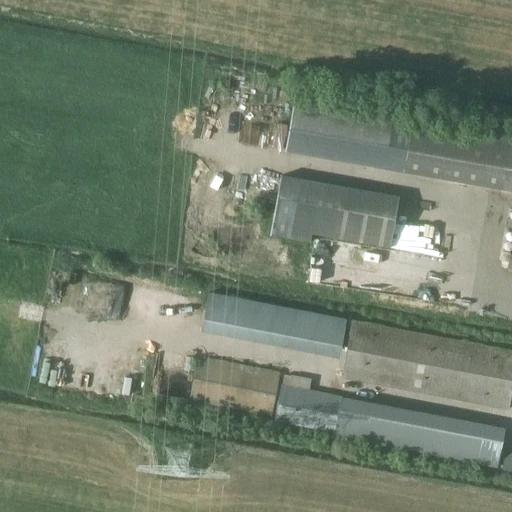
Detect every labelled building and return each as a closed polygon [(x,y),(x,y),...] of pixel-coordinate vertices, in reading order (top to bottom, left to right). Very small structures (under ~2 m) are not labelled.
[(284,153),(511,192),(511,131),(413,114),(394,110),(294,93),(284,153)] [(201,332),(339,359),(346,319),(209,292),(201,332)] [(511,352),(352,321),(339,378),(508,410),(511,391),(511,352)] [(188,401),(270,417),(278,373),(196,358),(188,401)] [(281,387),(275,422),(498,464),(505,430),(281,387)] [(511,453),(505,453),(502,470),(511,471),(511,453)]
